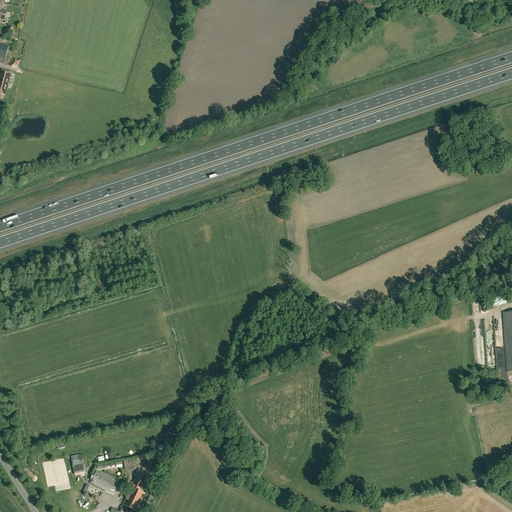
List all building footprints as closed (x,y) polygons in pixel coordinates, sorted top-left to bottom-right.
[(11,72),(1,69),(0,73),(0,92),(5,94),(11,72)] [(511,312),(503,313),(507,372),(511,371),(511,312)] [(52,486),(70,482),(65,463),(47,467),(52,486)] [(75,476),(84,474),(82,465),(73,466),(75,476)] [(113,495),(119,482),(96,471),(90,484),(113,495)] [(136,511),(145,494),(140,491),(144,483),(135,479),(123,505),(136,511)]
